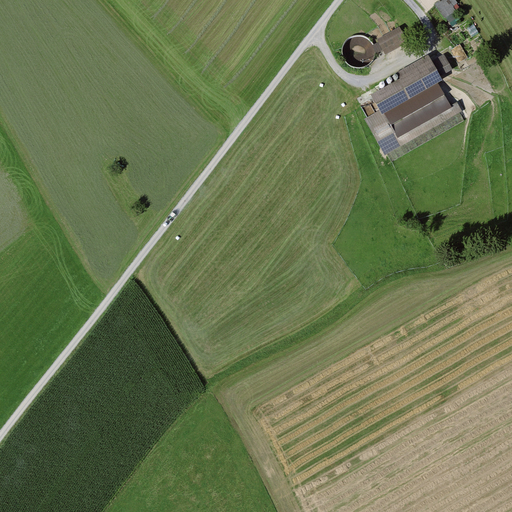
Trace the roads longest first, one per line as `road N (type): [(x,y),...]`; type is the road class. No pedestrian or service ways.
road 1 (track): [(340,0),(0,437)]
road 2 (track): [(407,0),(428,27),(427,42),(368,78),(338,70),(311,34)]
